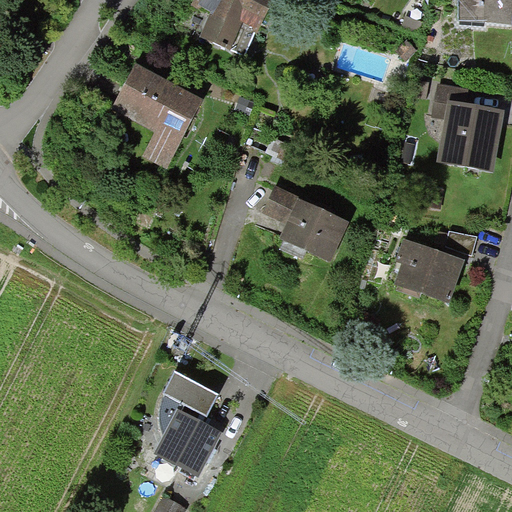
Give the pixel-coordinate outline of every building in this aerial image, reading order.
[(278,0),(200,0),(195,10),(212,18),(203,38),(252,60),(278,0)] [(511,0),(465,0),(465,28),(511,28),(511,0)] [(208,110),(139,70),(117,108),(161,132),(145,159),(172,174),(208,110)] [(435,114),(448,117),(439,164),(495,173),(505,117),(467,110),(470,92),(440,87),(435,114)] [(352,227),(275,194),(265,219),(289,229),(281,247),(334,270),(352,227)] [(467,269),(406,248),(391,290),(452,311),(467,269)] [(162,406),(186,418),(164,459),(204,480),(225,438),(208,429),(219,408),(172,385),(162,406)] [(184,511),(186,508),(168,500),(161,511),(184,511)]
